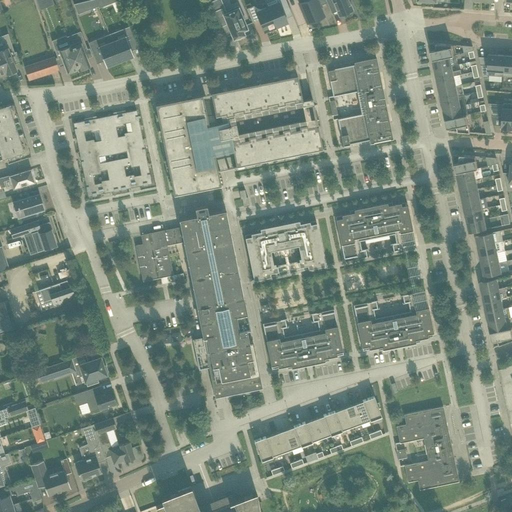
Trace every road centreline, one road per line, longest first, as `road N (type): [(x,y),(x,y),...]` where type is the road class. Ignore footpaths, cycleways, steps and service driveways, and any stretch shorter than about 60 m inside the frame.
road 1 (residential): [(426,140),(225,181),(232,219),(433,177)]
road 2 (residential): [(403,24),(35,92)]
road 3 (residential): [(175,461),(225,445),(229,427),(242,421),(436,358)]
road 4 (residential): [(87,237),(108,301),(154,389),(175,461)]
road 5 (residential): [(87,237),(167,221),(162,194),(66,215)]
road 6 (residential): [(472,363),(433,177)]
road 7 (residential): [(35,92),(66,215)]
road 8 (residential): [(65,511),(175,461)]
